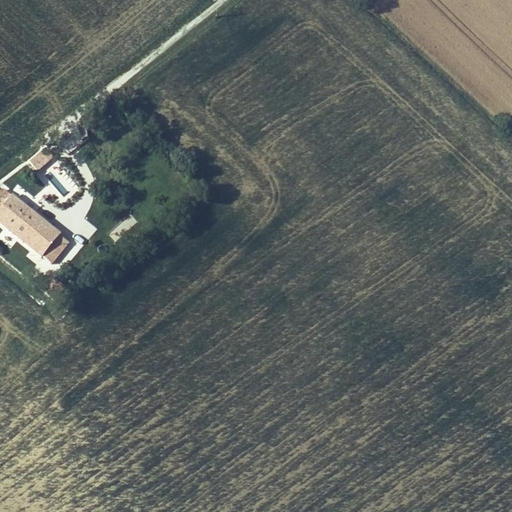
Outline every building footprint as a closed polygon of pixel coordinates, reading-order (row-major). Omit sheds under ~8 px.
[(61,198),(68,192),(55,174),(48,179),(61,198)] [(16,193),(0,209),(0,214),(29,242),(47,223),(16,193)] [(131,214),(108,234),(115,242),(138,222),(131,214)] [(47,223),(29,242),(54,266),(72,247),(47,223)] [(6,228),(0,234),(0,238),(10,247),(18,238),(6,228)]
